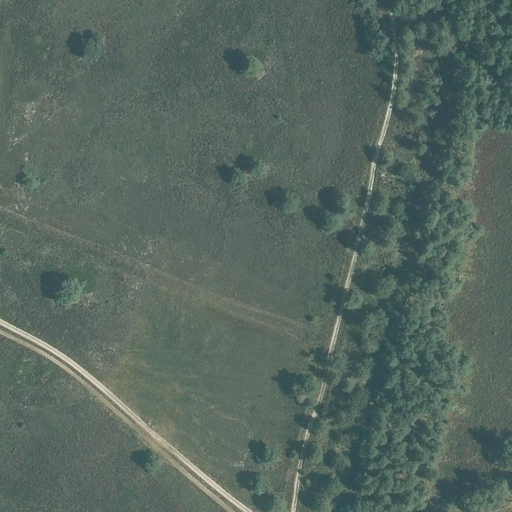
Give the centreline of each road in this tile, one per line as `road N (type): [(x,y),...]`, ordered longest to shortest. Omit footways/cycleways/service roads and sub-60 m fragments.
road 1 (track): [(293,511),(391,101),(394,24),(386,0)]
road 2 (track): [(0,321),(97,382),(249,511)]
road 3 (track): [(229,511),(89,388),(0,332)]
